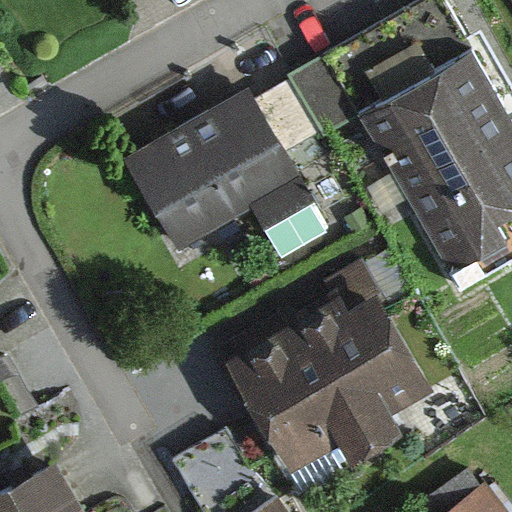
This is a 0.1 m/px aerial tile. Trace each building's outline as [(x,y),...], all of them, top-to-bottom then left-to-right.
[(449,0),(413,0),(292,70),(327,130),(360,111),(460,285),(511,254),(511,84),(478,24),(467,31),(449,0)] [(255,94),(248,82),(211,102),(127,148),(176,238),(253,197),(281,249),(330,222),(287,144),(316,128),(288,76),(255,94)] [(364,273),(230,349),(265,410),(286,447),(294,462),(341,436),(351,453),(401,425),(390,406),(427,385),(364,273)] [(0,376),(10,371),(0,353),(0,376)] [(286,447),(265,410),(230,429),(227,423),(171,455),(204,511),(225,511),(267,488),(254,465),(286,447)] [(0,511),(89,511),(55,453),(0,484),(0,511)] [(470,463),(411,506),(415,511),(511,511),(511,509),(486,474),(480,477),(470,463)] [(291,511),(279,492),(246,511),(291,511)]
